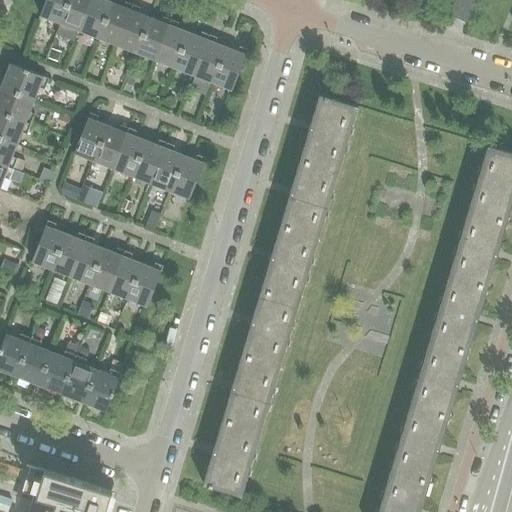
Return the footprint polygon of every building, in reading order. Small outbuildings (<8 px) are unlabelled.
[(46,0),(40,16),(60,24),(69,0),(46,0)] [(75,41),(79,31),(91,0),(69,0),(60,24),(61,24),(58,34),(75,41)] [(91,0),(79,31),(98,39),(112,3),(103,0),(91,0)] [(455,0),(449,15),(468,23),(477,0),(475,0),(455,0)] [(112,3),(98,39),(117,46),(133,5),(125,2),(123,8),(112,3)] [(117,46),(136,53),(150,18),(138,14),(140,8),(133,5),(117,46)] [(150,18),(136,53),(155,61),(171,20),(163,17),(161,23),(150,18)] [(179,23),(171,20),(155,61),(174,68),(188,33),(176,29),(179,23)] [(199,38),(188,33),(174,68),(193,76),(209,35),(201,32),(199,38)] [(217,38),(209,35),(193,76),(212,83),(226,48),(214,44),(217,38)] [(226,48),(212,83),(232,91),(248,50),(239,47),(237,52),(226,48)] [(52,49),(48,59),(57,62),(61,53),(52,49)] [(48,79),(10,64),(1,88),(34,100),(39,88),(44,90),(48,79)] [(129,78),(124,91),(130,93),(135,81),(129,78)] [(30,111),(34,100),(1,88),(0,90),(0,112),(30,125),(35,113),(30,111)] [(300,160),(339,172),(358,107),(320,95),(300,160)] [(0,112),(0,138),(16,145),(21,133),(26,135),(30,125),(0,112)] [(61,114),(59,120),(68,123),(70,117),(61,114)] [(74,154),(93,162),(107,127),(95,122),(98,117),(90,114),(74,154)] [(93,162),(113,169),(129,129),(120,126),(118,131),(107,127),(93,162)] [(113,169),(132,177),(145,142),(133,138),(135,132),(129,129),(113,169)] [(12,156),(16,145),(0,138),(0,164),(13,170),(14,168),(17,159),(18,158),(12,156)] [(145,142),(132,177),(151,185),(166,144),(159,141),(156,147),(145,142)] [(173,147),(166,144),(151,185),(170,192),(183,157),(171,153),(173,147)] [(468,211),(507,223),(511,205),(511,153),(488,146),(468,211)] [(183,157),(170,192),(190,200),(205,160),(196,156),(194,162),(183,157)] [(17,159),(14,168),(21,171),(24,161),(17,159)] [(281,225),(319,237),(339,172),(300,160),(281,225)] [(9,179),(13,170),(0,164),(0,186),(3,178),(9,180),(9,179)] [(13,170),(9,179),(16,182),(20,172),(13,170)] [(72,187),(68,196),(77,200),(81,190),(72,187)] [(85,187),(79,200),(88,204),(94,190),(85,187)] [(125,200),(121,209),(129,213),(133,204),(125,200)] [(152,211),(146,227),(155,230),(161,215),(152,211)] [(449,276),(487,287),(507,223),(468,211),(449,276)] [(31,263),(51,271),(65,235),(53,230),(55,225),(47,222),(31,263)] [(261,290),(300,302),(319,237),(281,225),(261,290)] [(65,235),(51,271),(70,278),(86,237),(77,234),(75,239),(65,235)] [(70,278),(89,286),(103,250),(91,245),(93,240),(86,237),(70,278)] [(114,255),(103,250),(89,286),(109,293),(124,252),(116,249),(114,255)] [(109,293),(128,300),(141,265),(129,260),(131,255),(124,252),(109,293)] [(4,260),(1,268),(14,274),(18,265),(4,260)] [(152,270),(141,265),(128,300),(148,308),(163,268),(154,264),(152,270)] [(449,276),(430,341),(468,352),(487,287),(449,276)] [(242,355),(280,367),(300,302),(261,290),(242,355)] [(83,305),(79,313),(87,316),(90,308),(83,305)] [(39,328),(37,335),(44,337),(46,331),(39,328)] [(0,349),(0,369),(16,376),(30,339),(19,334),(17,339),(6,335),(0,349)] [(16,376),(38,385),(51,353),(38,348),(40,342),(30,339),(16,376)] [(410,406),(449,417),(468,352),(430,341),(410,406)] [(79,347),(69,343),(65,352),(75,356),(79,347)] [(89,351),(79,347),(75,356),(85,360),(89,351)] [(38,385),(61,394),(75,356),(65,352),(63,351),(61,356),(51,353),(38,385)] [(242,355),(222,420),(261,431),(280,367),(242,355)] [(61,394),(83,403),(96,370),(83,365),(85,360),(75,356),(61,394)] [(112,360),(109,369),(120,373),(124,365),(112,360)] [(106,374),(96,370),(83,403),(106,412),(121,374),(120,373),(109,369),(106,374)] [(410,406),(391,470),(429,482),(449,417),(410,406)] [(203,485),(241,496),(261,431),(222,420),(203,485)] [(33,496),(28,511),(111,511),(118,492),(108,490),(27,464),(26,466),(30,467),(22,492),(33,496)] [(378,511),(420,511),(429,482),(391,470),(378,511)] [(0,496),(0,509),(7,511),(11,500),(0,496)]
